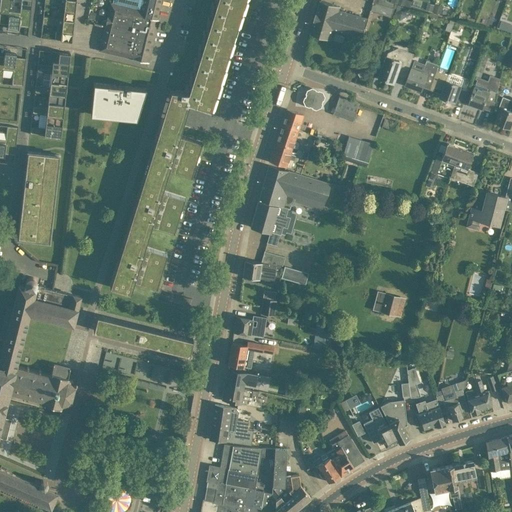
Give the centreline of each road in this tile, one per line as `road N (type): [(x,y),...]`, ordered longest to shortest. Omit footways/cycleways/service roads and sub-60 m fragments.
road 1 (tertiary): [(182,511),(233,239),(286,66)]
road 2 (residential): [(511,146),(286,66)]
road 3 (tertiary): [(314,511),(397,458),(511,421)]
road 4 (residential): [(33,41),(17,169)]
